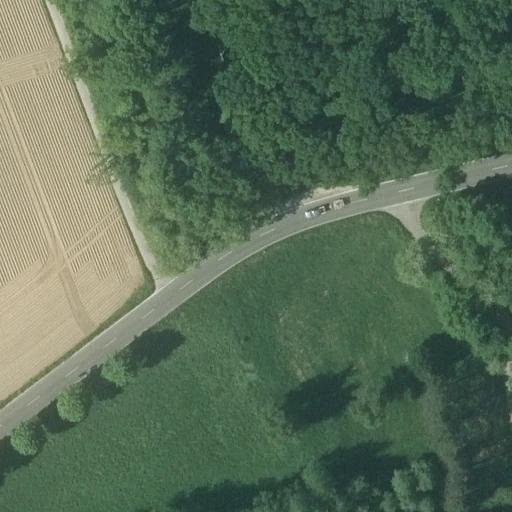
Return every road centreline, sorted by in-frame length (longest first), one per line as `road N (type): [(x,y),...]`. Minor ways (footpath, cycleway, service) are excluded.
road 1 (secondary): [(511,162),(279,223),(219,256),(0,425)]
road 2 (track): [(51,0),(164,301)]
road 3 (track): [(511,323),(410,224),(402,187)]
